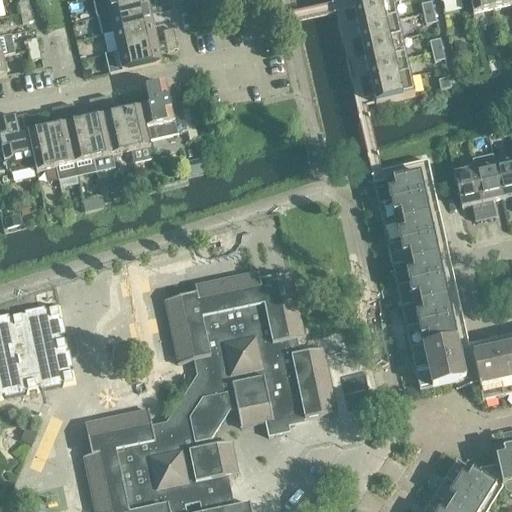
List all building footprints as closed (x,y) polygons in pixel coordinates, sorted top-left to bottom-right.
[(104,0),(108,18),(149,9),(146,0),(104,0)] [(213,0),(215,6),(210,8),(208,13),(209,18),(213,22),(218,22),(267,13),(265,3),(255,5),(254,0),(213,0)] [(492,13),(489,0),(468,0),(473,17),(492,13)] [(511,8),(509,0),(489,0),(492,13),(511,8)] [(393,3),(354,12),(375,107),(414,99),(393,3)] [(421,7),(423,17),(434,15),(431,5),(421,7)] [(29,16),(27,6),(17,8),(20,18),(29,16)] [(166,6),(156,8),(158,18),(168,16),(166,6)] [(149,9),(108,18),(112,37),(153,28),(149,9)] [(436,25),(434,15),(423,17),(425,28),(436,25)] [(29,16),(20,18),(22,28),(32,26),(29,16)] [(278,18),(268,20),(271,30),(280,28),(280,25),(278,18)] [(337,26),(339,36),(349,34),(347,24),(337,26)] [(107,57),(157,46),(153,28),(112,37),(103,39),(107,57)] [(175,44),(172,34),(163,37),(165,46),(175,44)] [(351,44),(349,34),(339,36),(342,47),(351,44)] [(0,41),(0,61),(2,60),(14,58),(10,39),(0,41)] [(429,44),(431,55),(442,52),(439,42),(429,44)] [(38,53),(36,43),(26,45),(28,55),(38,53)] [(175,44),(165,46),(167,55),(177,53),(175,44)] [(109,78),(121,75),(162,66),(157,46),(107,57),(105,58),(109,78)] [(444,62),(442,52),(431,55),(434,65),(444,62)] [(38,53),(28,55),(30,65),(40,63),(38,53)] [(345,64),(348,74),(357,72),(355,61),(345,64)] [(360,82),(357,72),(348,74),(350,84),(360,82)] [(448,81),(438,83),(440,93),(451,91),(448,81)] [(148,109),(138,111),(143,132),(144,132),(146,143),(175,137),(175,135),(186,133),(181,112),(171,114),(164,86),(144,90),(148,109)] [(110,111),(108,99),(98,101),(100,113),(110,111)] [(364,99),(354,101),(356,111),(366,109),(364,99)] [(98,101),(88,103),(90,115),(100,113),(98,101)] [(73,119),(70,107),(60,110),(63,121),(73,119)] [(63,121),(60,110),(50,112),(53,123),(63,121)] [(138,111),(126,114),(121,115),(130,155),(133,166),(151,162),(146,143),(144,132),(143,132),(138,111)] [(121,115),(102,119),(111,159),(130,155),(121,115)] [(26,117),(16,119),(18,131),(28,128),(26,117)] [(111,159),(102,119),(83,124),(95,175),(114,171),(111,159)] [(0,123),(0,153),(0,175),(5,174),(3,164),(31,158),(32,157),(27,136),(20,138),(16,120),(0,123)] [(95,175),(83,124),(64,128),(76,179),(95,175)] [(64,128),(62,128),(46,132),(55,171),(57,183),(76,179),(64,128)] [(46,132),(27,136),(32,157),(31,158),(35,176),(55,171),(46,132)] [(503,201),(495,168),(493,157),(472,162),(475,173),(484,210),(493,208),(492,204),(503,201)] [(395,286),(419,394),(455,386),(456,391),(478,386),(482,404),(511,397),(511,344),(462,356),(431,219),(439,217),(427,164),(378,175),(379,181),(372,182),(395,286)] [(511,164),(495,168),(503,201),(511,199),(511,164)] [(475,173),(454,178),(461,211),(472,208),(473,213),(484,210),(475,173)] [(484,210),(486,221),(495,219),(493,208),(484,210)] [(473,213),(475,223),(486,221),(484,210),(473,213)] [(19,217),(5,221),(8,232),(22,228),(19,217)] [(139,316),(155,386),(155,387),(156,388),(169,385),(169,386),(172,397),(172,398),(173,398),(174,398),(200,393),(203,405),(203,406),(204,406),(205,406),(216,404),(217,404),(217,405),(218,405),(220,415),(220,416),(220,417),(221,417),(222,417),(233,415),(234,415),(235,416),(239,436),(240,441),(240,442),(241,442),(242,442),(253,440),(254,440),(255,440),(255,441),(257,452),(258,452),(258,453),(259,453),(329,438),(330,438),(330,437),(331,437),(331,436),(330,431),(306,325),(306,324),(306,323),(305,323),(304,323),(293,325),(292,325),(292,324),(291,324),(290,317),(289,313),(289,312),(288,312),(287,312),(276,314),(275,314),(274,314),(274,313),(269,289),(269,288),(269,287),(268,287),(267,287),(142,314),(140,314),(140,315),(139,315),(139,316)] [(62,321),(59,307),(45,310),(46,313),(45,313),(44,311),(24,315),(25,318),(24,318),(23,315),(9,318),(9,321),(8,321),(8,318),(0,320),(0,402),(3,402),(3,399),(4,399),(4,401),(24,397),(24,394),(25,394),(26,397),(40,394),(39,391),(40,391),(41,394),(61,389),(60,387),(61,387),(61,389),(76,387),(73,372),(70,373),(69,372),(72,371),(69,355),(66,355),(66,354),(69,354),(66,340),(63,340),(63,339),(65,339),(62,322),(59,323),(59,322),(62,321)] [(111,396),(114,410),(114,411),(115,411),(116,411),(119,411),(131,408),(132,408),(132,407),(132,406),(129,392),(129,391),(128,391),(127,391),(112,394),(111,394),(111,395),(111,396)] [(32,447),(36,436),(26,432),(21,442),(32,447)] [(511,445),(511,437),(511,435),(502,437),(504,448),(511,445)] [(234,442),(190,453),(198,485),(241,475),(234,442)] [(494,455),(497,468),(501,488),(504,488),(505,493),(511,494),(511,445),(504,448),(505,452),(494,455)] [(502,491),(501,488),(497,468),(479,473),(468,465),(465,469),(456,464),(425,511),(481,511),(484,508),(489,511),(502,491)]
